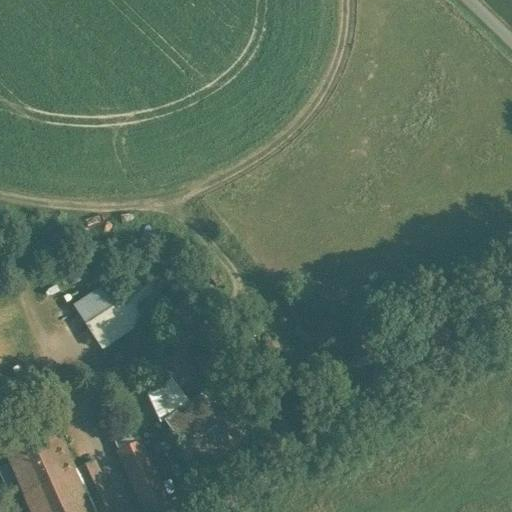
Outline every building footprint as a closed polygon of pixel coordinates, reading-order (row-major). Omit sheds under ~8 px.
[(106,284),(73,303),(100,348),(154,316),(147,304),(160,295),(152,281),(117,302),(106,284)] [(354,354),(354,356),(354,358),(355,360),(357,361),(359,361),(361,361),(363,360),(364,358),(365,356),(364,354),(363,352),(361,351),(359,350),(357,351),(355,352),(354,354)] [(355,366),(355,364),(355,362),(353,360),(352,359),(350,359),(348,359),(346,360),(345,362),(344,364),(345,366),(346,368),(348,369),(350,369),(352,369),(354,368),(355,366)] [(236,369),(164,422),(201,474),(274,421),(236,369)] [(55,427),(2,451),(23,497),(75,472),(74,471),(55,427)] [(171,511),(140,441),(115,452),(142,511),(171,511)] [(25,501),(2,511),(0,505),(0,511),(116,511),(94,462),(74,471),(75,472),(23,497),(25,501)]
